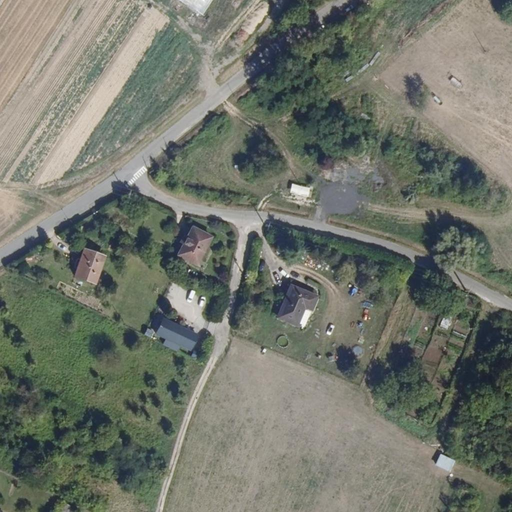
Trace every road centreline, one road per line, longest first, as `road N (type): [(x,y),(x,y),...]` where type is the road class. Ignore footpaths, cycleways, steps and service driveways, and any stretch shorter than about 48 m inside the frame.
road 1 (unclassified): [(128,171),(162,200),(350,234),(511,304)]
road 2 (track): [(157,511),(162,481),(221,338),(249,216)]
road 3 (unclassified): [(342,0),(128,171)]
road 4 (unclassified): [(128,171),(0,259)]
